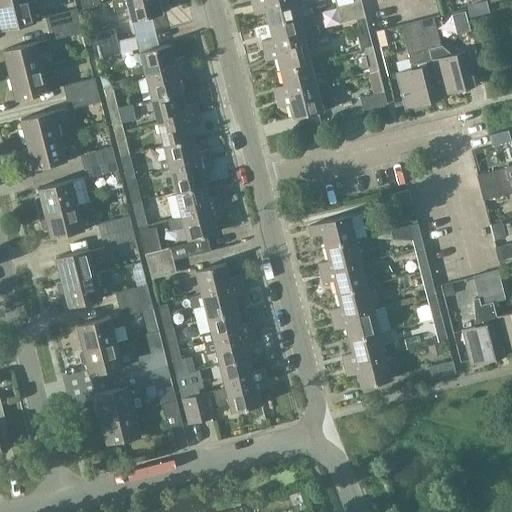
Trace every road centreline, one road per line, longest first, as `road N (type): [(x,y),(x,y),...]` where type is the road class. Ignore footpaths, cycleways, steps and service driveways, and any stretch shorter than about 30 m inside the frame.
road 1 (residential): [(257,167),(433,133),(444,143),(474,257)]
road 2 (residential): [(55,499),(0,218)]
road 3 (residential): [(320,434),(257,167)]
road 4 (residential): [(55,499),(320,434)]
road 5 (residential): [(257,167),(216,0)]
